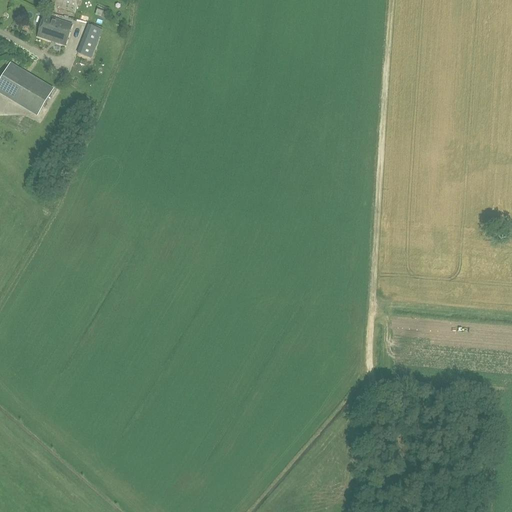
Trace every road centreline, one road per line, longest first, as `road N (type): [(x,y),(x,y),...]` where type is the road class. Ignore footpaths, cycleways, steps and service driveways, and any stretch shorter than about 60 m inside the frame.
road 1 (track): [(371,305),(390,0)]
road 2 (track): [(511,315),(371,305)]
